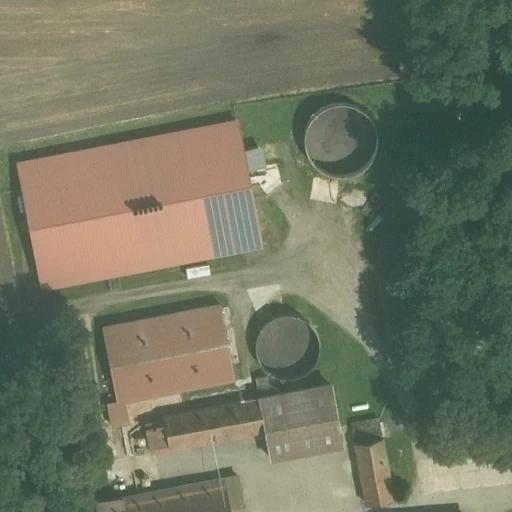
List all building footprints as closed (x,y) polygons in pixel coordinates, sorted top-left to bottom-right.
[(354,125),(352,106),(337,108),(337,114),(323,115),(324,127),(354,125)] [(43,288),(275,250),(254,120),(21,157),(43,288)] [(263,168),(274,166),(271,146),(259,148),(263,168)] [(358,147),(330,150),(332,171),(373,167),(371,146),(358,147)] [(221,305),(103,328),(117,401),(118,402),(126,401),(236,379),(221,305)] [(292,315),(287,314),(280,316),(277,317),(274,318),(270,320),(266,323),(263,327),(261,329),(259,333),(258,336),(257,339),(256,342),(256,348),(257,353),(258,357),(259,361),(261,365),(265,369),(269,372),(273,375),(276,376),(280,378),(285,379),(289,379),(294,378),(300,377),(304,374),(307,372),(310,370),(313,367),(315,364),(316,361),(318,359),(319,355),(320,351),(320,349),(320,345),(319,341),(319,338),(318,335),(316,332),(315,329),(313,327),(311,324),(308,322),(305,320),(301,317),(296,316),(292,315)] [(277,394),(274,376),(248,380),(249,388),(254,387),(256,398),(277,394)] [(332,386),(261,399),(267,431),(266,431),(271,458),(343,445),(332,386)] [(118,402),(117,401),(107,403),(112,425),(130,422),(126,401),(118,402)] [(380,421),(353,426),(368,505),(395,500),(380,421)] [(245,511),(239,477),(98,503),(99,511),(245,511)]
